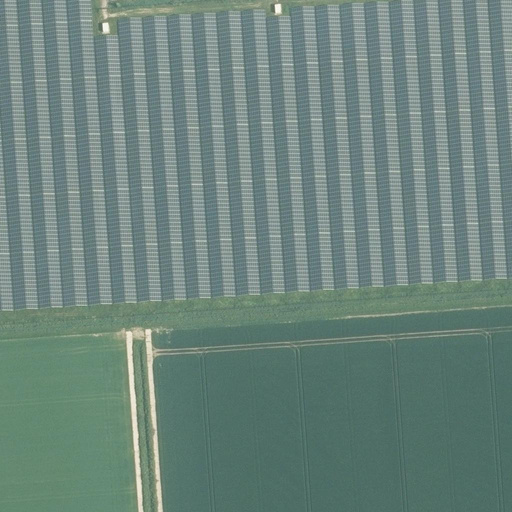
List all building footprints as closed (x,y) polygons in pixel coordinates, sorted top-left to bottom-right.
[(0,0),(0,22),(6,22),(6,26),(19,24),(16,0),(0,0)] [(44,0),(48,38),(70,35),(66,0),(44,0)] [(152,44),(153,61),(158,61),(158,65),(180,64),(179,43),(152,44)] [(81,139),(79,103),(70,104),(69,91),(56,92),(57,103),(47,104),(49,141),(60,141),(59,132),(64,132),(64,140),(81,139)] [(0,102),(0,139),(11,138),(11,139),(22,139),(30,139),(27,97),(13,98),(13,94),(3,95),(3,102),(0,102)] [(64,178),(65,171),(50,169),(49,176),(64,178)] [(70,169),(70,179),(93,180),(94,169),(70,169)]
